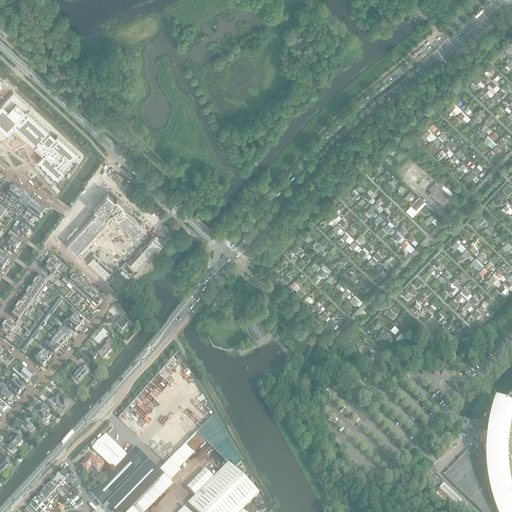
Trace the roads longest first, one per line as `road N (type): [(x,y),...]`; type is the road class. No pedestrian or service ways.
road 1 (primary): [(232,258),(341,139),(502,0)]
road 2 (primary): [(478,0),(343,121),(224,252)]
road 3 (primary): [(1,511),(206,283)]
road 4 (unknown): [(178,186),(50,56),(0,28)]
road 5 (residential): [(44,379),(102,316),(110,294),(51,241)]
road 6 (unknown): [(334,336),(263,274),(284,253)]
road 7 (unclassified): [(368,422),(418,377),(471,380)]
